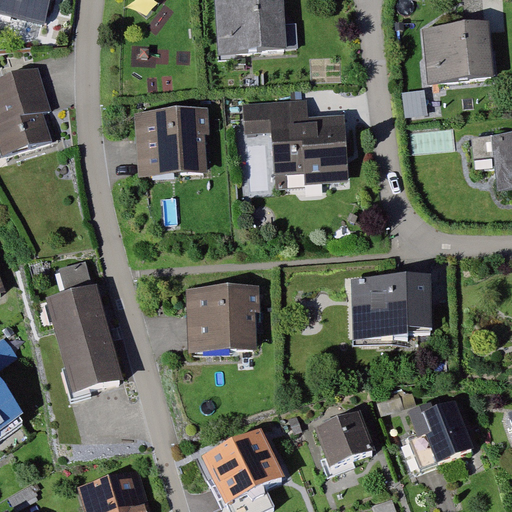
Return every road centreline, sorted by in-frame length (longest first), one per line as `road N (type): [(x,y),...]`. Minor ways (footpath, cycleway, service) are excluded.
road 1 (residential): [(92,0),(92,170),(186,511)]
road 2 (residential): [(369,0),(386,168),(400,209),(428,241),(463,251),(511,248)]
